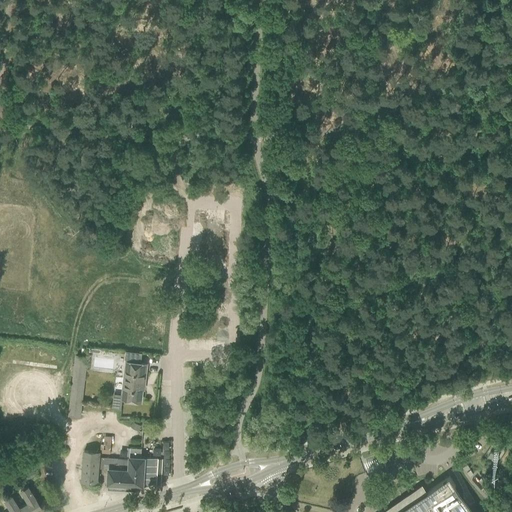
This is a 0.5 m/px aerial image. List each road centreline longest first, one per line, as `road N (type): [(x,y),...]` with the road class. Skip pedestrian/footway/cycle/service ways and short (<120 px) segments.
road 1 (track): [(0,120),(181,134)]
road 2 (secondary): [(276,465),(419,421)]
